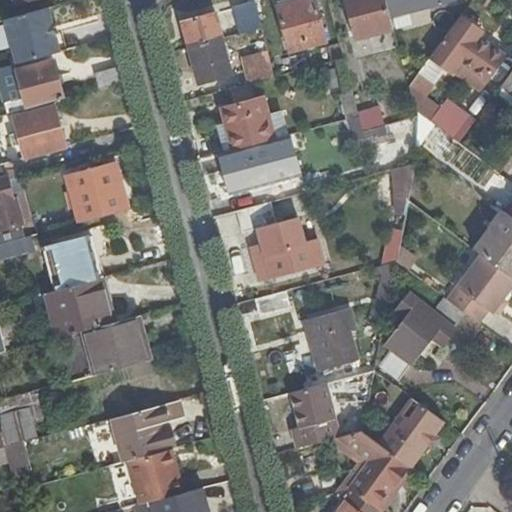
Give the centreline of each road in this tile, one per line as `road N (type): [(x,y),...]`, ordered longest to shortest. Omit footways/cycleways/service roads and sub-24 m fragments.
road 1 (residential): [(132,0),(266,511)]
road 2 (residential): [(429,511),(511,400)]
